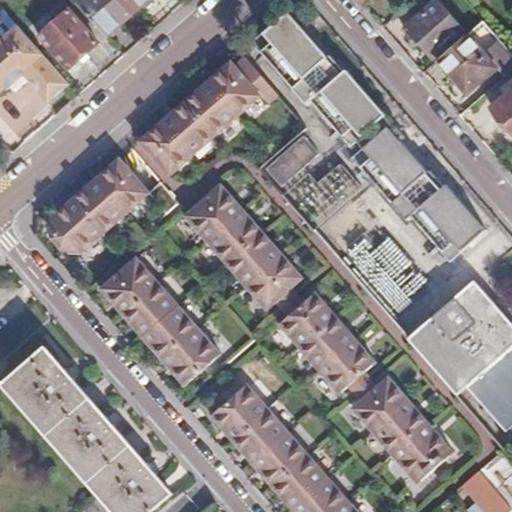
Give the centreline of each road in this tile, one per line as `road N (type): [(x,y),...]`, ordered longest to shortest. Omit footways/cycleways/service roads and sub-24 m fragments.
road 1 (residential): [(0,234),(242,511)]
road 2 (secondary): [(0,213),(242,0)]
road 3 (residential): [(511,210),(327,0)]
